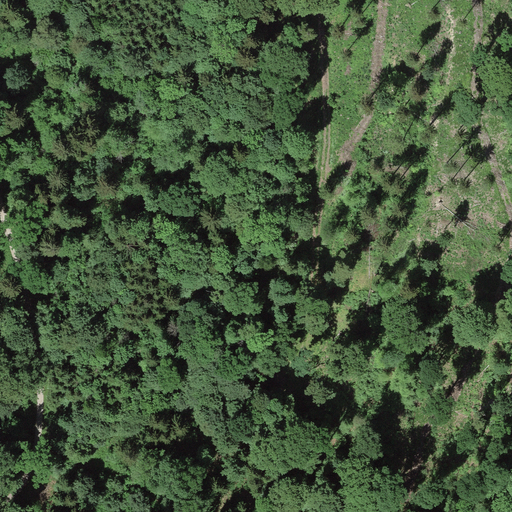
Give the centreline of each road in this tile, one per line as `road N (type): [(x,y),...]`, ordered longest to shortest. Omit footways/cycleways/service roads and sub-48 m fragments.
road 1 (track): [(323,0),(326,158),(296,377)]
road 2 (track): [(0,202),(33,324),(40,408),(34,460),(0,508)]
